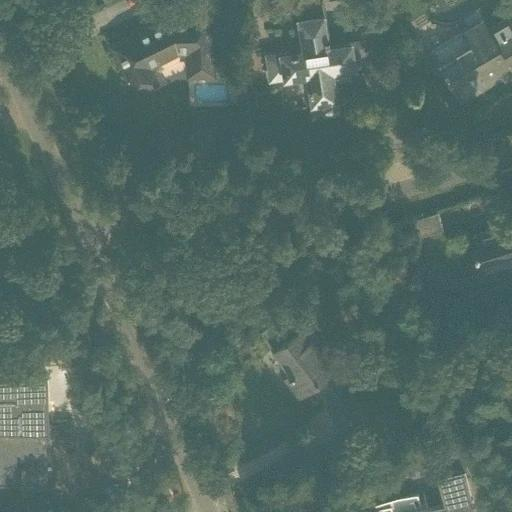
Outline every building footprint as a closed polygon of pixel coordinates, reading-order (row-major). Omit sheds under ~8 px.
[(296,0),(300,25),(305,25),(308,44),(303,44),(304,49),(297,50),(296,49),(289,50),(289,52),(278,53),(279,57),(277,57),(279,72),(282,71),(282,74),(307,71),(309,84),(307,84),(309,91),(311,91),(312,101),(316,101),(316,103),(331,101),(331,98),(334,98),(331,79),(350,76),(348,64),(355,63),(354,60),(356,60),(355,58),(353,58),(351,47),(354,46),(353,45),(351,45),(351,42),(329,45),(321,0),(296,0)] [(166,15),(127,34),(109,43),(133,90),(155,80),(143,55),(171,41),(186,40),(188,72),(211,72),(209,15),(166,15)] [(466,26),(431,47),(459,92),(508,63),(511,70),(511,23),(509,18),(473,39),(466,26)] [(413,219),(415,225),(439,217),(437,212),(413,219)] [(476,267),(511,270),(511,225),(452,244),(459,265),(474,261),(476,267)] [(303,326),(296,332),(281,313),(260,329),(274,347),(274,348),(290,368),(286,371),(288,374),(285,375),(298,391),(313,380),(320,390),(321,389),(331,401),(327,404),(343,424),(364,408),(348,388),(350,387),(303,326)] [(0,474),(19,474),(19,478),(20,486),(24,486),(23,482),(23,478),(41,478),(41,453),(37,453),(36,430),(35,430),(35,426),(44,426),(44,410),(43,378),(46,378),(46,373),(22,374),(22,377),(0,377),(0,474)] [(337,442),(340,459),(349,458),(346,440),(337,442)] [(415,511),(476,511),(464,468),(440,475),(447,502),(415,511)] [(109,487),(96,487),(96,511),(109,511),(109,487)]
